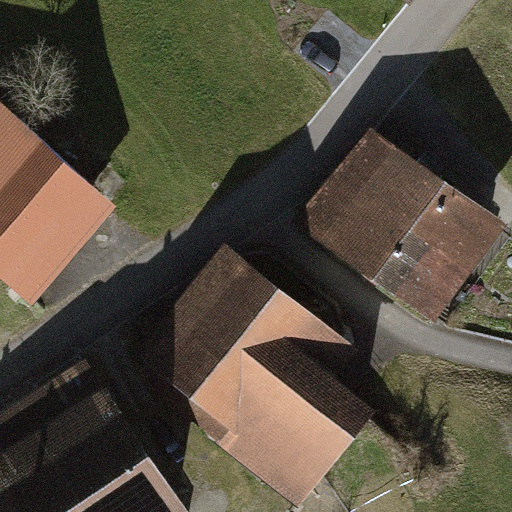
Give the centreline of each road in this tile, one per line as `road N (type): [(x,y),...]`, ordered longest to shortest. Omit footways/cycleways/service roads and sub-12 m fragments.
road 1 (track): [(0,382),(256,218),(398,327),(511,369)]
road 2 (residential): [(256,218),(387,86),(457,0)]
road 3 (track): [(511,214),(387,86)]
